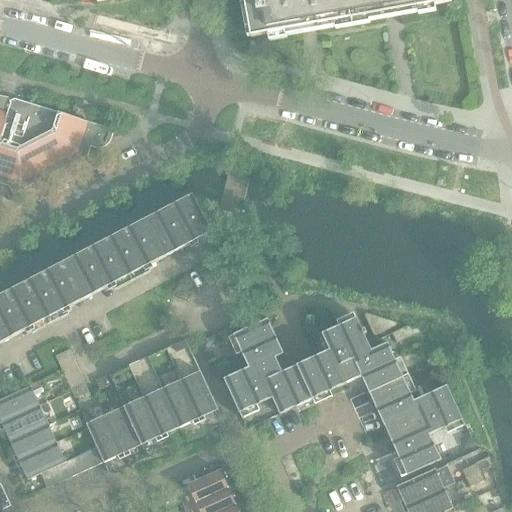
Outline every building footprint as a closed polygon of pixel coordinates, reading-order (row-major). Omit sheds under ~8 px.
[(350,21),(346,0),(244,0),(251,39),(350,21)] [(452,3),(451,0),(346,0),(350,21),(452,3)] [(108,145),(111,142),(113,137),(113,135),(114,131),(15,100),(10,102),(8,98),(0,96),(0,184),(0,185),(6,182),(13,196),(88,157),(91,148),(94,149),(99,149),(104,148),(108,145)] [(130,277),(202,239),(211,234),(211,235),(213,234),(193,197),(111,240),(130,277)] [(46,321),(111,286),(130,277),(111,240),(27,284),(46,321)] [(0,345),(46,321),(27,284),(0,297),(0,345)] [(396,327),(397,324),(367,314),(364,316),(374,337),(396,327)] [(403,380),(387,344),(371,351),(364,336),(367,334),(365,330),(362,331),(357,319),(322,335),(330,351),(313,359),(329,393),(362,378),(370,395),(403,380)] [(314,399),(299,366),(282,373),(275,359),(284,355),(268,320),(234,336),(249,369),(224,380),(240,414),(272,399),(280,415),(314,399)] [(396,344),(420,334),(419,331),(407,327),(392,334),(396,344)] [(73,359),(70,350),(55,357),(59,365),(73,359)] [(218,411),(194,358),(174,368),(198,420),(218,411)] [(73,359),(59,365),(63,374),(77,367),(73,359)] [(77,367),(63,374),(67,382),(81,376),(77,367)] [(198,420),(174,368),(155,376),(180,428),(198,420)] [(115,383),(111,374),(96,381),(100,390),(115,383)] [(81,376),(67,382),(71,391),(85,384),(81,376)] [(180,428),(155,376),(137,385),(161,437),(180,428)] [(465,426),(447,387),(413,402),(403,380),(370,395),(407,476),(441,461),(433,441),(465,426)] [(85,384),(71,391),(75,399),(89,393),(89,392),(85,384)] [(435,391),(431,384),(420,389),(423,396),(435,391)] [(161,437),(137,385),(118,393),(124,408),(142,446),(161,437)] [(40,407),(31,387),(0,401),(0,420),(2,424),(40,407)] [(48,425),(40,407),(2,424),(10,443),(48,425)] [(142,446),(124,408),(105,417),(123,455),(142,446)] [(123,455),(105,417),(86,426),(96,449),(97,449),(103,463),(123,455)] [(56,444),(48,425),(10,443),(19,462),(56,444)] [(65,464),(56,444),(19,462),(28,481),(40,475),(65,464)] [(97,449),(89,453),(95,467),(103,463),(97,449)] [(89,453),(81,457),(88,471),(95,467),(89,453)] [(81,457),(73,460),(80,474),(88,471),(81,457)] [(489,459),(476,464),(480,473),(480,474),(493,468),(493,467),(489,459)] [(73,460),(65,464),(72,478),(80,474),(73,460)] [(47,489),(72,478),(65,464),(40,475),(47,489)] [(480,473),(476,464),(462,471),(466,479),(480,473)] [(444,489),(435,470),(397,488),(406,507),(444,489)] [(185,508),(229,489),(221,472),(177,491),(185,508)] [(480,474),(480,473),(466,479),(470,488),(484,481),(480,474)] [(186,511),(222,511),(236,506),(229,489),(185,508),(186,511)] [(446,511),(453,509),(444,489),(406,507),(408,511),(446,511)]
